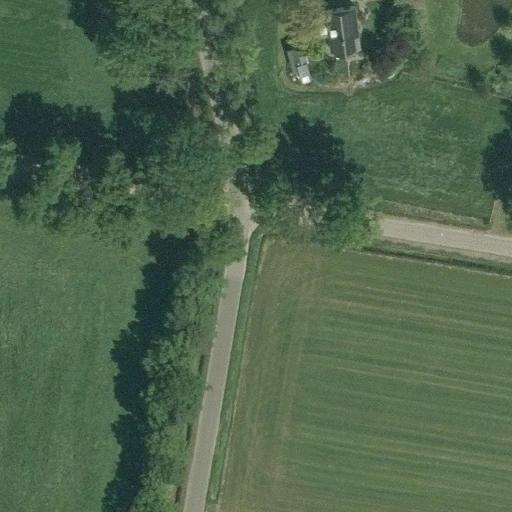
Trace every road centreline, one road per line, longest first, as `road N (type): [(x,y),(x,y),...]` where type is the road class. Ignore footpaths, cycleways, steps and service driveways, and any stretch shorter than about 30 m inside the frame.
road 1 (unclassified): [(196,511),(247,206)]
road 2 (unclassified): [(511,249),(247,206)]
road 3 (track): [(0,165),(247,206)]
road 4 (unclassified): [(247,206),(193,0)]
